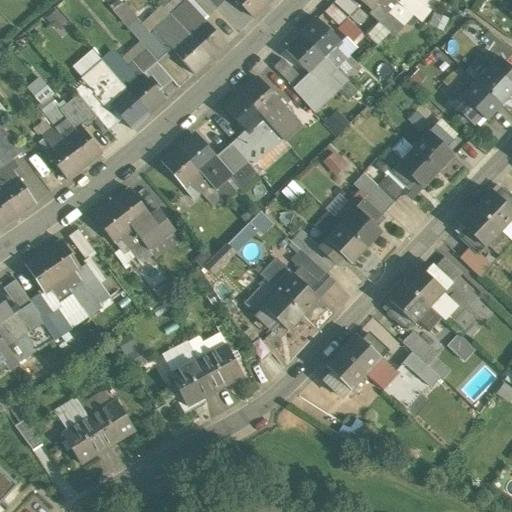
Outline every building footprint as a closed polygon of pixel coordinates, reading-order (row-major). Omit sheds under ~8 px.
[(207,0),(185,0),(182,3),(187,6),(201,21),(202,20),(204,21),(217,9),(207,0)] [(225,0),(207,0),(217,9),(226,0),(225,0)] [(268,4),(264,0),(233,0),(253,19),(268,4)] [(347,0),(336,0),(333,4),(358,25),(366,16),(347,0)] [(358,0),(372,11),(377,5),(381,0),(358,0)] [(392,0),(381,0),(377,5),(387,15),(396,4),(392,0)] [(182,3),(170,17),(186,34),(201,21),(187,6),(182,3)] [(377,5),(372,11),(369,14),(393,35),(410,15),(396,4),(387,15),(377,5)] [(146,51),(156,63),(166,54),(124,5),(114,14),(138,43),(146,51)] [(332,5),(323,13),(338,27),(336,29),(349,43),(359,33),(346,19),(332,5)] [(170,17),(154,31),(170,50),(186,34),(170,17)] [(340,44),(315,19),(299,35),(324,60),(335,49),(340,44)] [(202,20),(201,21),(186,34),(210,60),(226,45),(204,21),(202,20)] [(502,44),(488,31),(479,41),(487,48),(482,53),(489,59),(494,54),(502,44)] [(210,60),(186,34),(170,50),(194,75),(210,60)] [(299,35),(283,50),(308,75),(310,76),(314,70),(324,60),(299,35)] [(123,56),(119,60),(126,69),(146,51),(138,43),(123,56)] [(511,54),(511,48),(504,43),(502,44),(494,54),(498,57),(504,63),(511,54)] [(118,49),(103,62),(108,69),(119,60),(123,56),(118,49)] [(335,49),(324,60),(334,70),(345,59),(335,49)] [(146,51),(126,69),(135,79),(141,74),(142,75),(146,72),(156,63),(146,51)] [(479,56),(463,72),(475,82),(489,66),(479,56)] [(511,70),(504,63),(498,57),(490,65),(511,84),(511,70)] [(126,69),(119,60),(108,69),(115,78),(126,69)] [(273,68),(288,84),(295,77),(296,76),(282,60),(273,68)] [(324,60),(314,70),(324,81),(334,70),(324,60)] [(101,61),(80,79),(83,83),(74,91),(77,95),(88,107),(97,99),(108,111),(112,108),(108,103),(113,99),(104,88),(115,78),(108,69),(101,61)] [(156,63),(146,72),(161,89),(171,81),(156,63)] [(489,66),(475,82),(500,105),(500,106),(511,93),(511,84),(490,65),(489,66)] [(126,69),(115,78),(124,89),(135,79),(126,69)] [(334,70),(324,81),(314,70),(310,76),(308,75),(301,82),(295,77),(288,84),(305,105),(325,87),(333,95),(338,90),(349,100),(357,92),(334,70)] [(142,75),(141,74),(135,79),(124,89),(148,116),(164,101),(142,75)] [(115,78),(104,88),(113,99),(124,89),(115,78)] [(280,104),(256,78),(239,93),(263,119),(280,104)] [(475,82),(453,105),(470,121),(477,113),(485,121),(500,105),(475,82)] [(148,116),(124,89),(113,99),(108,103),(112,108),(131,130),(148,116)] [(263,119),(239,93),(223,109),(244,132),(239,136),(240,138),(246,134),(263,119)] [(77,95),(59,111),(65,120),(74,131),(80,126),(81,127),(84,124),(85,126),(96,118),(88,107),(77,95)] [(108,111),(97,99),(88,107),(96,118),(108,132),(118,123),(108,111)] [(280,104),(263,119),(272,129),(272,130),(280,139),(282,142),(300,126),(280,104)] [(56,107),(44,116),(54,129),(65,120),(59,111),(56,107)] [(263,119),(246,134),(240,138),(259,158),(280,139),(272,130),(272,129),(263,119)] [(54,129),(62,140),(74,131),(65,120),(54,129)] [(434,125),(413,148),(437,172),(452,156),(444,149),(451,141),(434,125)] [(0,126),(0,164),(2,167),(11,160),(20,153),(0,126)] [(74,131),(62,140),(83,167),(101,154),(81,127),(80,126),(74,131)] [(62,140),(54,129),(42,138),(51,149),(62,140)] [(234,173),(218,155),(214,158),(193,134),(176,149),(199,175),(208,186),(214,192),(234,173)] [(240,138),(239,136),(228,145),(245,164),(249,168),(254,164),(259,158),(240,138)] [(402,139),(391,151),(398,157),(401,160),(413,148),(402,139)] [(83,167),(62,140),(51,149),(44,155),(65,182),(83,167)] [(245,164),(228,145),(218,155),(234,173),(245,164)] [(401,160),(390,172),(386,177),(403,193),(414,181),(422,189),(438,172),(437,172),(413,148),(401,160)] [(176,149),(160,163),(183,190),(188,185),(199,175),(176,149)] [(391,151),(390,150),(383,157),(391,165),(398,157),(391,151)] [(11,160),(2,167),(10,179),(15,175),(19,173),(11,160)] [(261,172),(254,164),(249,168),(256,176),(261,172)] [(2,167),(0,168),(0,185),(10,179),(2,167)] [(362,202),(379,218),(393,203),(376,187),(363,174),(353,185),(366,198),(362,202)] [(10,179),(0,185),(0,190),(17,216),(35,204),(15,175),(10,179)] [(208,186),(199,175),(188,185),(197,195),(208,186)] [(403,193),(386,177),(376,187),(393,203),(403,193)] [(152,220),(128,188),(110,203),(131,230),(140,242),(147,251),(173,232),(160,214),(152,220)] [(0,190),(0,228),(17,216),(0,190)] [(491,192),(475,208),(499,232),(511,218),(511,198),(505,192),(498,199),(491,192)] [(362,202),(341,225),(365,249),(380,233),(372,225),(379,218),(362,202)] [(131,230),(110,203),(93,217),(114,244),(120,239),(131,230)] [(475,208),(460,224),(468,232),(461,239),(469,247),(478,255),(478,254),(499,232),(475,208)] [(341,225),(318,249),(335,265),(342,257),(350,265),(365,249),(341,225)] [(92,252),(76,230),(67,237),(83,259),(92,252)] [(140,242),(131,230),(120,239),(128,251),(140,242)] [(300,252),(326,275),(335,265),(318,249),(301,231),(291,242),(300,252)] [(60,240),(42,253),(62,282),(74,273),(80,269),(79,268),(60,240)] [(478,255),(469,247),(459,258),(479,277),(490,265),(478,254),(478,255)] [(226,248),(206,267),(213,274),(232,255),(226,248)] [(326,275),(300,252),(289,262),(298,270),(300,268),(317,284),(326,275)] [(42,253),(25,266),(44,295),(50,290),(62,282),(42,253)] [(95,256),(84,265),(97,285),(110,276),(95,256)] [(434,269),(451,284),(461,274),(444,258),(434,269)] [(298,270),(293,275),(277,260),(260,278),(277,293),(302,316),(318,299),(313,294),(320,287),(317,284),(300,268),(298,270)] [(84,265),(83,265),(79,268),(80,269),(74,273),(82,285),(70,294),(86,317),(99,308),(97,305),(107,298),(97,285),(84,265)] [(427,276),(419,268),(403,285),(428,308),(441,320),(456,306),(443,294),(451,284),(434,269),(427,276)] [(74,273),(62,282),(70,294),(82,285),(74,273)] [(62,282),(50,290),(58,302),(70,294),(62,282)] [(5,293),(18,313),(31,304),(17,284),(5,293)] [(428,308),(403,285),(388,301),(394,306),(386,313),(405,331),(416,321),(429,333),(441,320),(428,308)] [(277,293),(254,317),(271,333),(278,325),(286,333),(302,316),(277,293)] [(11,317),(0,301),(0,326),(6,322),(12,318),(11,317)] [(45,325),(31,304),(18,313),(16,314),(25,327),(30,323),(36,331),(45,325)] [(11,317),(12,318),(6,322),(13,334),(1,342),(17,364),(32,353),(22,336),(28,332),(25,327),(16,314),(11,317)] [(6,322),(0,326),(0,339),(1,342),(13,334),(6,322)] [(430,350),(412,333),(401,344),(419,361),(430,350)] [(466,361),(476,350),(458,334),(448,345),(466,361)] [(363,344),(355,336),(339,352),(364,375),(379,360),(386,352),(370,337),(363,344)] [(0,365),(4,362),(10,370),(17,365),(17,364),(1,342),(0,339),(0,365)] [(225,344),(196,360),(213,391),(242,375),(225,344)] [(364,375),(339,352),(324,369),(332,376),(326,384),(342,399),(364,375)] [(438,378),(410,355),(401,365),(430,388),(438,378)] [(213,391),(196,360),(169,375),(186,406),(213,391)] [(396,377),(379,360),(364,375),(382,392),(396,377)] [(116,400),(88,418),(105,446),(134,429),(116,400)] [(88,418),(61,434),(79,463),(105,446),(88,418)] [(361,438),(341,426),(336,437),(355,448),(361,438)] [(0,497),(14,483),(0,469),(0,497)]
